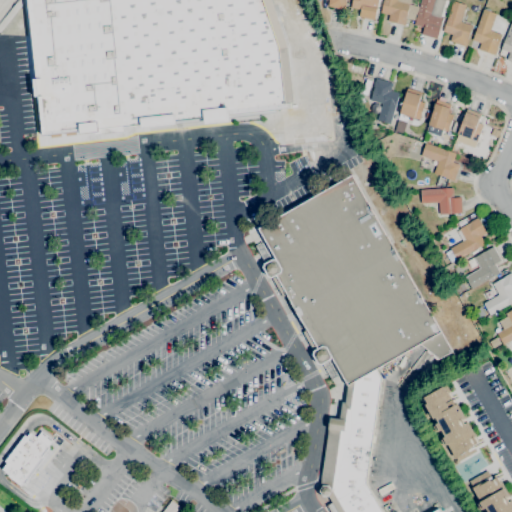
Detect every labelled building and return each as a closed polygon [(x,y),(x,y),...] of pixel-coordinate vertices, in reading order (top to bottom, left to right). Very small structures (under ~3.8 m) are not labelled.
[(94,135),(93,132),(40,139),(24,0),(270,0),(287,48),(293,103),(290,103),(291,109),(275,111),(276,112),(223,119),(223,121),(205,123),(204,117),(184,120),(184,126),(134,132),(133,131),(94,135)] [(345,0),(345,1),(346,1),(344,10),(327,6),(327,0),(345,0)] [(351,0),(378,0),(374,20),(358,17),(360,10),(350,8),(351,0)] [(414,21),(406,19),(404,25),(387,21),(389,15),(380,13),(383,0),(410,0),(409,4),(418,6),(414,21)] [(421,0),(435,0),(431,14),(443,17),(437,39),(421,35),(423,27),(414,25),(421,0)] [(466,47),(449,41),(451,35),(443,32),(452,1),(466,5),(460,22),(472,25),(468,39),(466,47)] [(494,55),(478,49),(480,43),(478,43),(476,49),(469,47),(483,7),(492,10),(491,12),(496,14),(494,19),(500,22),(496,32),(501,35),(494,55)] [(511,61),(506,59),(509,52),(500,49),(511,19),(511,61)] [(390,124),(376,120),(381,104),(370,100),(373,87),(375,78),(392,83),(390,90),(399,93),(390,124)] [(406,123),(397,120),(407,88),(421,92),(420,96),(418,101),(424,103),(419,120),(408,117),(406,123)] [(359,104),(352,94),(358,90),(365,100),(359,104)] [(447,132),(427,124),(433,108),(432,108),(434,103),(435,103),(436,99),(449,104),(448,108),(450,109),(448,113),(453,115),(447,132)] [(477,141),(457,134),(466,108),(480,114),(477,122),(483,125),(477,141)] [(497,137),(490,135),(493,128),(500,131),(497,137)] [(454,181),(445,178),(446,177),(433,173),(437,161),(421,155),(425,143),(455,154),(452,162),(459,165),(454,181)] [(330,511),(327,505),(332,503),(329,497),(323,497),(319,491),(330,418),(331,418),(333,401),(339,402),(341,391),(346,391),(347,386),(347,385),(332,358),(320,365),(317,363),(312,354),(313,351),(302,332),(307,330),(287,294),(282,297),(271,277),(268,277),(263,267),(264,264),(275,258),(258,228),(351,175),(452,351),(439,359),(420,343),(376,369),(381,378),(366,483),(381,511),(433,511),(439,509),(440,511),(330,511)] [(439,214),(438,202),(421,203),(420,190),(452,187),(453,198),(460,197),(461,213),(439,214)] [(450,262),(445,253),(450,249),(450,248),(464,240),(458,229),(471,222),(470,221),(477,217),(486,233),(480,236),(484,244),(456,260),(456,259),(450,262)] [(459,226),(457,222),(463,218),(466,222),(459,226)] [(471,288),(464,277),(480,268),(474,258),(493,246),(501,260),(494,264),(499,272),(471,288)] [(511,302),(489,315),(483,303),(498,294),(492,284),(504,277),(503,276),(511,272),(511,273),(511,302)] [(487,299),(484,292),(490,289),(494,295),(487,299)] [(477,319),(472,312),(480,307),(485,315),(477,319)] [(511,339),(503,345),(496,333),(503,329),(498,321),(507,316),(506,313),(511,309),(511,339)] [(493,348),(489,342),(497,337),(501,344),(493,348)] [(444,385),(477,443),(457,455),(423,396),(444,385)] [(21,484),(2,469),(7,463),(5,461),(24,435),(27,437),(30,433),(36,438),(41,432),(53,440),(48,447),(49,448),(43,456),(45,457),(25,484),(22,482),(21,484)] [(494,471),(511,501),(511,511),(492,511),(475,482),(494,471)] [(174,511),(178,507),(172,503),(165,506),(161,511),(174,511)]
